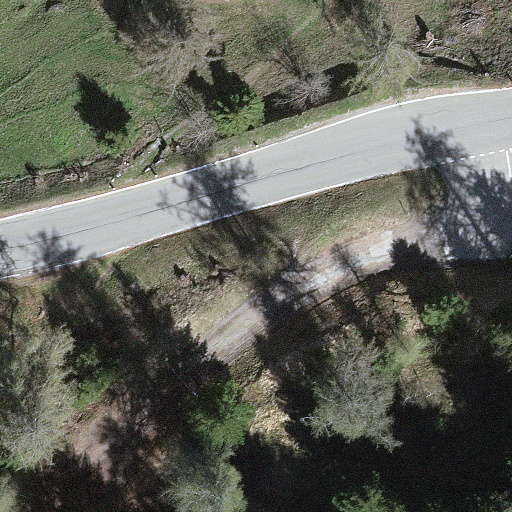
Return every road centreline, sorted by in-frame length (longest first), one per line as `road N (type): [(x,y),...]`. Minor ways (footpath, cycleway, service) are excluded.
road 1 (track): [(511,202),(242,322),(91,471),(6,511)]
road 2 (unclassified): [(0,250),(354,149),(511,113)]
